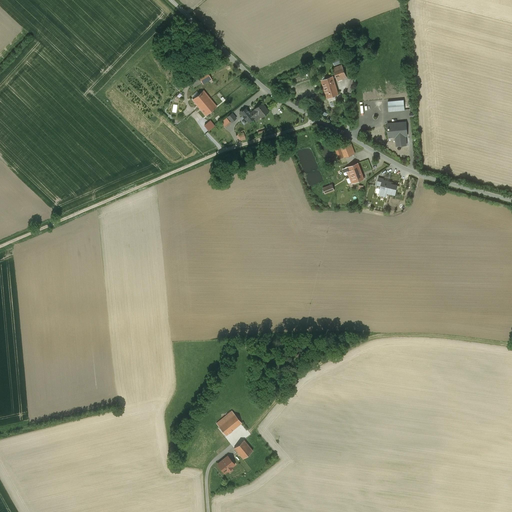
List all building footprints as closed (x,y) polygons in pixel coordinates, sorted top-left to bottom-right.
[(339,57),(332,60),(334,65),(341,63),(339,57)] [(346,77),(342,65),(333,69),(338,81),(346,77)] [(338,94),(333,77),(322,80),(327,97),(338,94)] [(217,106),(204,91),(193,99),(206,115),(217,106)] [(404,100),(388,101),(389,111),(405,110),(404,100)] [(261,117),(268,112),(262,103),(255,109),(251,113),(246,108),(240,112),(249,123),(254,118),(254,117),(258,114),(261,117)] [(232,112),(227,116),(232,122),(236,118),(232,112)] [(225,127),(230,123),(226,117),(220,121),(225,127)] [(210,121),(205,125),(209,130),(214,126),(210,121)] [(397,146),(406,145),(404,132),(407,132),(406,125),(401,126),(400,122),(388,124),(389,134),(396,134),(397,146)] [(354,154),(351,144),(341,148),(344,158),(354,154)] [(364,179),(358,163),(346,167),(352,183),(364,179)] [(391,182),(383,180),(381,186),(379,194),(386,196),(387,192),(395,194),(397,185),(391,184),(391,182)] [(334,189),(332,184),(323,188),(325,193),(334,189)] [(241,423),(232,411),(216,424),(226,435),(241,423)] [(244,440),(234,448),(243,459),(253,451),(244,440)] [(235,464),(228,456),(217,464),(224,473),(227,470),(228,471),(232,467),(235,464)]
